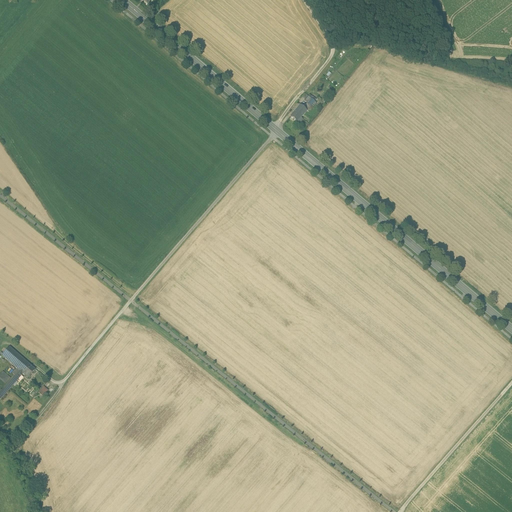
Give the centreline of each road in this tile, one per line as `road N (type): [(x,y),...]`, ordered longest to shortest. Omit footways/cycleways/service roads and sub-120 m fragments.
road 1 (unclassified): [(277,130),(63,381)]
road 2 (primary): [(277,130),(511,327)]
road 3 (primary): [(125,0),(277,130)]
road 4 (track): [(511,384),(398,511)]
road 5 (track): [(273,126),(332,52),(304,0)]
road 6 (track): [(63,381),(20,440),(41,511)]
